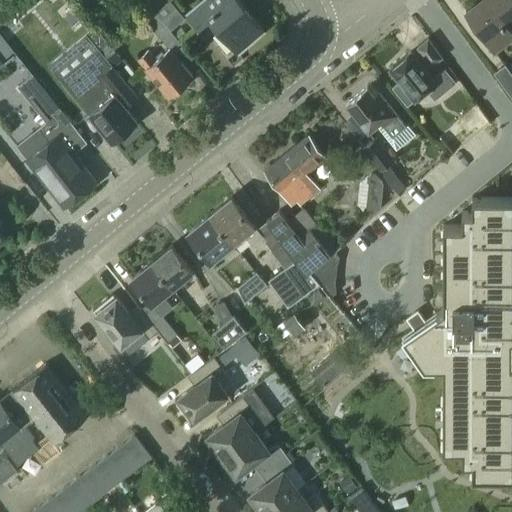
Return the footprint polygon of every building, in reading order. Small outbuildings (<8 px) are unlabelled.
[(78,0),(85,8),(95,1),(94,0),(78,0)] [(203,0),(187,14),(198,26),(209,17),(237,50),(248,41),(263,28),(246,9),(238,0),(203,0)] [(511,0),(482,0),(466,12),(494,51),(511,38),(511,32),(504,21),(511,15),(511,0)] [(156,12),(146,20),(161,38),(171,30),(156,12)] [(122,59),(96,27),(87,34),(114,66),(122,59)] [(112,141),(137,121),(125,106),(137,97),(86,35),(50,65),(112,141)] [(416,45),(432,63),(443,54),(427,36),(416,45)] [(168,95),(192,75),(169,47),(155,59),(148,50),(138,58),(145,67),(151,75),(168,95)] [(410,50),(389,66),(400,79),(393,84),(406,99),(412,94),(416,99),(429,89),(436,98),(456,82),(444,67),(432,77),(410,50)] [(511,73),(506,65),(495,73),(511,96),(511,73)] [(377,125),(396,149),(416,134),(408,124),(406,126),(379,92),(375,96),(367,87),(346,104),(368,132),(377,125)] [(48,140),(26,157),(27,159),(64,206),(96,181),(66,143),(80,133),(61,109),(38,127),(48,140)] [(308,134),(264,170),(291,203),(296,199),(302,207),(322,191),(306,172),(326,156),(308,134)] [(376,138),(363,147),(380,170),(393,161),(376,138)] [(381,172),(397,193),(406,186),(389,165),(381,172)] [(403,192),(414,208),(448,184),(436,168),(403,192)] [(383,182),(376,173),(370,172),(368,174),(368,178),(369,180),(367,206),(365,208),(364,212),(366,214),(372,214),(381,207),(383,182)] [(232,196),(211,213),(233,241),(244,232),(252,243),(263,235),(254,224),(255,224),(232,196)] [(414,328),(403,336),(424,365),(443,365),(443,448),(462,448),(462,462),(472,462),(472,476),(511,475),(511,362),(510,362),(510,338),(511,338),(511,197),(481,197),(477,197),(472,197),(472,211),(468,211),(462,211),(462,225),(443,225),(443,308),(423,322),(422,323),(414,328)] [(302,228),(314,220),(304,206),(292,214),(302,228)] [(268,217),(267,218),(282,239),(309,270),(326,256),(334,249),(326,239),(332,235),(319,219),(313,224),(312,223),(303,231),(300,234),(280,207),(268,217)] [(211,259),(233,241),(211,213),(189,231),(211,259)] [(284,266),(269,278),(288,305),(318,282),(309,270),(282,239),(271,247),(284,266)] [(172,245),(152,261),(172,286),(192,270),(172,245)] [(337,271),(326,256),(309,270),(318,282),(325,291),(336,283),(337,271)] [(152,261),(132,277),(152,302),(142,310),(153,323),(162,315),(174,306),(163,293),(172,286),(152,261)] [(238,287),(244,301),(266,284),(257,272),(238,287)] [(308,296),(315,305),(327,295),(320,286),(308,296)] [(113,292),(93,309),(121,344),(129,353),(141,343),(158,329),(153,323),(142,310),(133,317),(113,292)] [(162,315),(153,323),(158,329),(167,341),(177,333),(162,315)] [(225,348),(246,331),(234,315),(212,333),(225,348)] [(282,321),(275,326),(283,336),(290,331),(282,321)] [(300,334),(291,340),(304,357),(312,351),(300,334)] [(246,337),(232,346),(244,365),(258,356),(246,337)] [(230,346),(216,356),(223,366),(237,356),(230,346)] [(325,388),(350,367),(338,352),(313,373),(325,388)] [(200,380),(175,399),(191,420),(227,393),(217,380),(227,373),(214,356),(193,370),(200,380)] [(24,403),(35,417),(36,417),(54,441),(87,415),(46,363),(0,399),(11,413),(24,403)] [(229,419),(204,438),(218,457),(254,430),(264,423),(250,405),(242,394),(222,409),(229,419)] [(0,440),(18,464),(39,447),(23,427),(36,417),(35,417),(24,403),(11,413),(0,399),(0,398),(0,440)] [(254,430),(218,457),(232,477),(258,458),(265,467),(285,452),(277,441),(268,449),(254,430)] [(137,467),(151,457),(134,434),(120,445),(137,467)] [(123,477),(137,467),(120,445),(106,455),(123,477)] [(272,477),(247,496),(258,511),(264,511),(297,488),(284,470),(293,463),(285,452),(265,467),(272,477)] [(109,488),(123,477),(106,455),(92,466),(109,488)] [(3,456),(0,458),(0,476),(12,467),(3,456)] [(109,488),(92,466),(78,476),(95,498),(109,488)] [(81,509),(95,498),(78,476),(65,487),(81,509)] [(342,481),(350,491),(356,486),(349,476),(342,481)] [(61,511),(77,511),(81,509),(65,487),(51,497),(61,511)] [(297,488),(264,511),(325,511),(328,510),(315,492),(305,500),(297,488)] [(142,511),(183,511),(169,492),(142,511)] [(40,511),(61,511),(51,497),(37,508),(40,511)]
